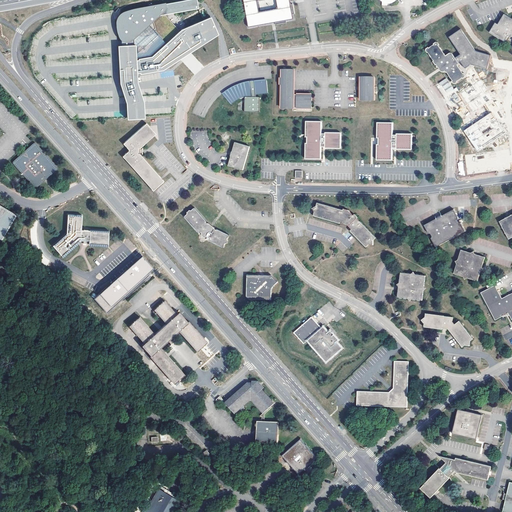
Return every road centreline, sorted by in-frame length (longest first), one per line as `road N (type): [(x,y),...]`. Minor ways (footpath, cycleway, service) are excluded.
road 1 (unclassified): [(381,54),(342,46),(241,56),(196,79),(178,117),(185,157),(225,182),(277,189)]
road 2 (unclassified): [(277,189),(283,244),(299,270),(378,317),(428,366)]
road 3 (tertiary): [(263,352),(104,172)]
road 4 (tertiary): [(95,180),(254,360)]
road 5 (unclassified): [(450,186),(277,189)]
road 6 (unclassified): [(450,186),(449,140),(436,102),(412,72),(381,54)]
road 7 (tertiary): [(254,360),(351,470)]
road 8 (tertiary): [(360,461),(263,352)]
road 9 (tertiary): [(0,73),(95,180)]
road 10 (unclassified): [(368,470),(466,385)]
road 11 (tertiary): [(104,172),(24,81)]
road 12 (unclassified): [(428,366),(415,410),(360,461)]
road 13 (tertiary): [(24,81),(13,49),(20,30),(79,0)]
